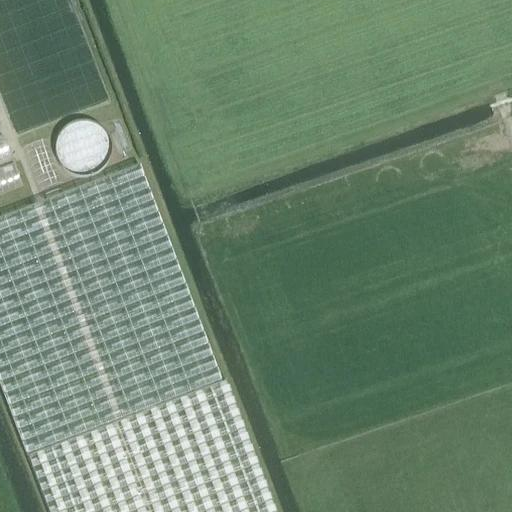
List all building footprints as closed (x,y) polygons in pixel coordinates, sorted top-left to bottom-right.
[(59,0),(0,0),(0,21),(59,0)] [(62,4),(0,27),(0,53),(70,27),(62,4)] [(72,31),(0,58),(0,70),(4,82),(80,53),(72,31)] [(83,59),(7,88),(15,110),(91,81),(83,59)] [(94,88),(17,117),(25,139),(102,110),(94,88)] [(104,116),(28,145),(35,166),(112,137),(104,116)] [(3,139),(0,139),(0,163),(11,159),(3,139)] [(115,143),(38,172),(46,195),(123,166),(115,143)] [(13,167),(0,172),(0,196),(21,188),(13,167)] [(139,168),(0,219),(0,390),(26,458),(27,459),(47,511),(274,511),(225,384),(221,385),(139,168)]
